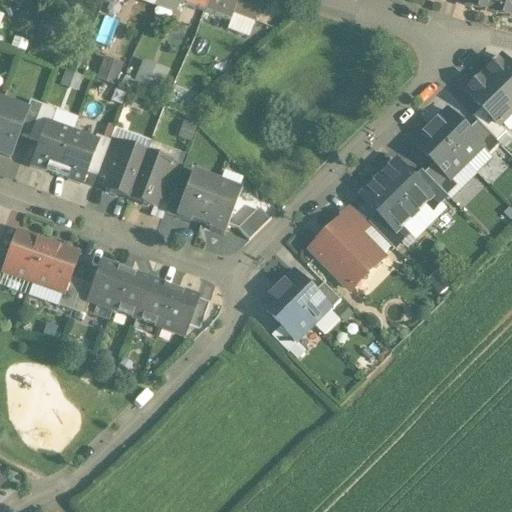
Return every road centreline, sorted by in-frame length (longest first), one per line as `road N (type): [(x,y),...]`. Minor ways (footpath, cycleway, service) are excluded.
road 1 (residential): [(330,0),(465,37),(234,278)]
road 2 (residential): [(234,278),(231,319),(208,344),(62,485),(10,511)]
road 3 (residential): [(0,191),(234,278)]
